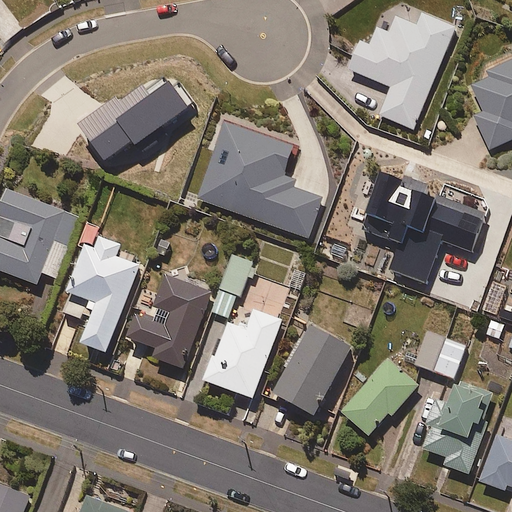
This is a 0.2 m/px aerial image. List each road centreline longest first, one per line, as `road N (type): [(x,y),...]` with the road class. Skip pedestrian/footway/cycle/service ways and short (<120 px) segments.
road 1 (tertiary): [(0,384),(345,511)]
road 2 (residential): [(265,36),(169,24),(104,32),(58,47),(0,115)]
